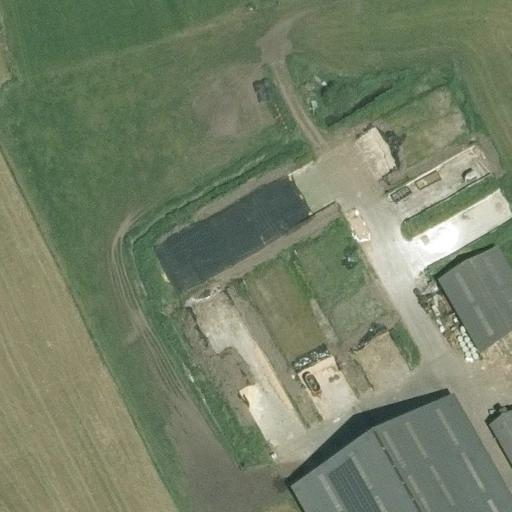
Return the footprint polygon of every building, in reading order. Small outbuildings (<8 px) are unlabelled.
[(511,341),(511,277),(497,252),(438,286),(480,359),(511,341)] [(340,323),(361,310),(338,272),(317,284),(340,323)] [(222,293),(223,298),(201,300),(192,304),(259,442),(293,426),(288,416),(281,416),(268,422),(268,414),(266,411),(265,389),(263,386),(262,355),(250,355),(249,343),(237,318),(237,323),(225,299),(227,298),(225,298),(222,293)] [(271,312),(313,406),(336,395),(294,302),(271,312)] [(352,323),(377,373),(400,361),(386,332),(376,337),(368,321),(376,317),(373,313),(352,323)] [(511,511),(511,501),(454,401),(295,492),(306,511),(511,511)] [(511,415),(490,429),(511,466),(511,415)]
